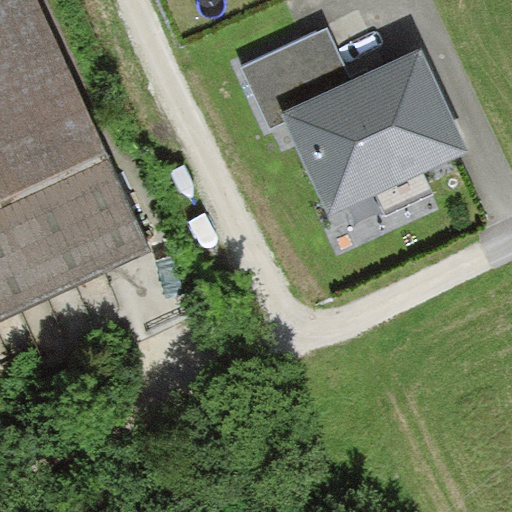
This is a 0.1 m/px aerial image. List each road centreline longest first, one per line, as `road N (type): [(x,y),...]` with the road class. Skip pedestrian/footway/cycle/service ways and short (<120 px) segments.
road 1 (track): [(141,0),(305,338)]
road 2 (track): [(305,338),(0,454)]
